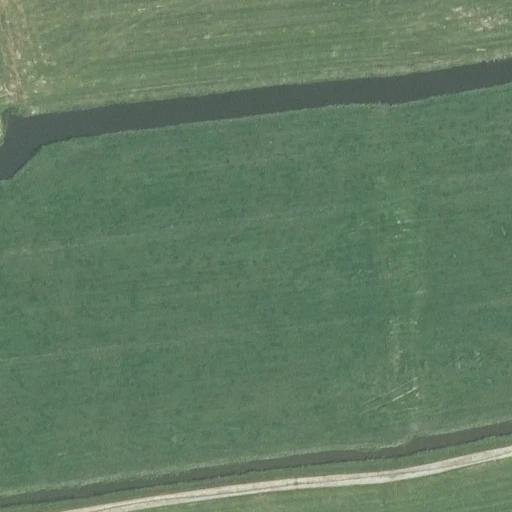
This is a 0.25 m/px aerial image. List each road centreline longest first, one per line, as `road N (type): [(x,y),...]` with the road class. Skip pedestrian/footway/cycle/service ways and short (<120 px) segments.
road 1 (track): [(447,416),(0,481)]
road 2 (track): [(112,511),(408,473),(511,451)]
road 3 (track): [(258,66),(0,101)]
